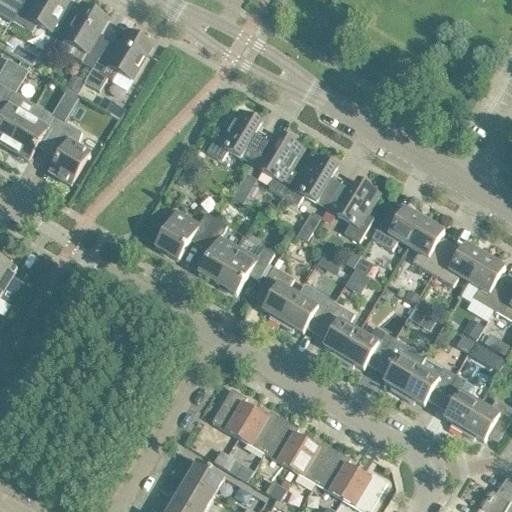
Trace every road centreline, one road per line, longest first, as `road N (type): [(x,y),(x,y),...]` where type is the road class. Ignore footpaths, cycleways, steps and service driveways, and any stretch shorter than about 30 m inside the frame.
road 1 (residential): [(218,337),(417,456),(428,476),(418,511)]
road 2 (residential): [(0,200),(218,337)]
road 3 (residential): [(113,511),(218,337)]
road 4 (unclassified): [(474,188),(313,94)]
road 5 (unclassified): [(313,94),(257,44),(179,11)]
road 6 (unclassified): [(179,11),(231,58),(313,94)]
